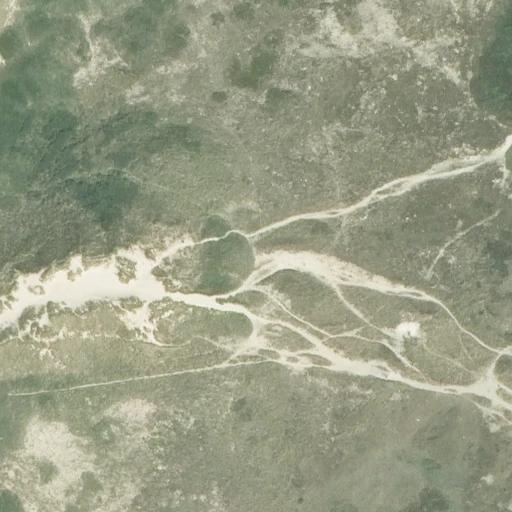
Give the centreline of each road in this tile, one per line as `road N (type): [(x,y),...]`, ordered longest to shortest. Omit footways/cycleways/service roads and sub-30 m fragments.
road 1 (unknown): [(511,387),(394,329),(328,282),(276,272),(200,302),(123,288)]
road 2 (unknown): [(123,288),(0,319)]
